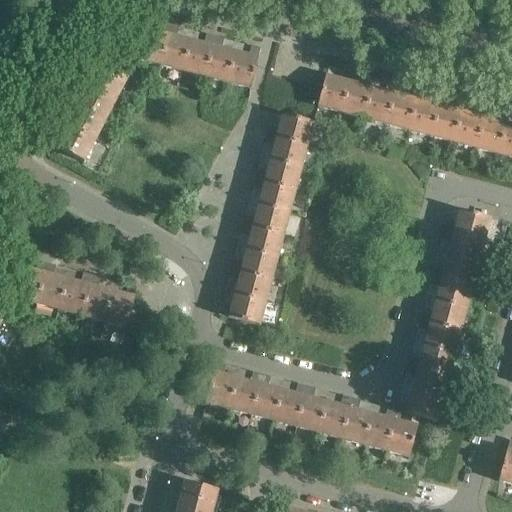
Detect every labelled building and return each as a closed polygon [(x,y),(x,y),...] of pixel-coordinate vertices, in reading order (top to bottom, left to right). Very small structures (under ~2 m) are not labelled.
[(159,66),(167,35),(163,34),(166,25),(147,20),(145,29),(144,29),(136,60),(159,66)] [(182,72),(192,32),(174,27),(171,36),(167,35),(159,66),(182,72)] [(204,78),(212,47),(208,46),(211,36),(192,32),(182,72),(204,78)] [(227,84),(237,44),(219,39),(217,48),(212,47),(204,78),(227,84)] [(250,90),(257,61),(258,59),(253,58),(256,48),(237,44),(227,84),(250,90)] [(116,100),(127,78),(99,64),(98,64),(90,60),(81,77),(89,81),(88,85),(116,100)] [(340,114),(349,83),(345,82),(347,72),(329,67),(326,77),(325,76),(317,107),(340,114)] [(363,120),(374,79),(355,74),(353,84),(349,83),(340,114),(363,120)] [(385,126),(393,94),(390,93),(392,84),(374,79),(363,120),(385,126)] [(106,120),(116,100),(88,85),(86,89),(77,84),(68,101),(106,120)] [(408,132),(418,91),(400,86),(398,96),(393,94),(385,126),(408,132)] [(430,137),(438,106),(434,105),(437,96),(418,91),(408,132),(430,137)] [(453,143),(463,103),(445,98),(442,107),(438,106),(430,137),(453,143)] [(95,141),(106,120),(68,101),(60,118),(68,123),(66,126),(95,141)] [(475,149),(483,118),(479,117),(482,108),(463,103),(453,143),(475,149)] [(497,155),(508,115),(490,110),(487,119),(483,118),(475,149),(497,155)] [(307,146),(313,124),(313,123),(282,115),(281,115),(272,113),(267,132),(277,134),(275,138),(307,146)] [(511,159),(511,115),(508,115),(497,155),(511,159)] [(84,163),(95,141),(66,126),(65,130),(56,126),(47,143),(56,147),(55,148),(84,163)] [(301,169),(307,146),(275,138),(274,142),(265,140),(260,158),(301,169)] [(295,191),(301,169),(260,158),(255,176),(265,179),(264,183),(295,191)] [(289,214),(295,191),(264,183),(263,187),(253,185),(248,203),(289,214)] [(283,236),(289,214),(248,203),(244,221),(253,224),(252,228),(283,236)] [(484,242),(490,219),(459,211),(459,212),(449,209),(444,228),(454,230),(453,234),(484,242)] [(277,258),(283,236),(252,228),(251,232),(241,229),(237,248),(277,258)] [(478,265),(484,242),(453,234),(451,238),(442,236),(437,254),(478,265)] [(271,281),(277,258),(237,248),(232,267),(241,269),(240,273),(271,281)] [(472,287),(478,265),(437,254),(432,273),(442,275),(441,279),(472,287)] [(36,305),(44,274),(40,273),(43,264),(24,259),(22,268),(21,268),(12,299),(36,305)] [(59,311),(69,271),(51,266),(48,275),(44,274),(36,305),(59,311)] [(81,317),(89,286),(85,285),(88,276),(69,271),(59,311),(81,317)] [(265,303),(271,281),(240,273),(239,277),(229,275),(225,293),(265,303)] [(103,323),(114,282),(96,278),(93,287),(89,286),(81,317),(103,323)] [(466,310),(472,287),(441,279),(440,283),(430,281),(425,299),(466,310)] [(126,329),(133,304),(139,306),(141,301),(134,300),(135,298),(130,297),(133,287),(114,282),(103,323),(126,329)] [(259,327),(265,303),(225,293),(220,311),(229,314),(228,319),(259,327)] [(460,332),(466,310),(425,299),(421,317),(430,320),(429,324),(460,332)] [(454,355),(460,332),(429,324),(428,328),(418,326),(414,344),(454,355)] [(448,377),(454,355),(414,344),(409,363),(418,365),(417,369),(448,377)] [(228,410),(239,370),(220,365),(218,374),(213,373),(205,404),(228,410)] [(442,399),(448,377),(417,369),(416,373),(407,371),(402,389),(442,399)] [(251,416),(259,385),(255,384),(257,375),(239,370),(228,410),(251,416)] [(273,422),(284,382),(265,377),(263,386),(259,385),(251,416),(273,422)] [(295,428),(304,397),(300,396),(302,387),(284,382),(273,422),(295,428)] [(318,434),(329,394),(310,389),(308,398),(304,397),(295,428),(318,434)] [(436,423),(442,399),(402,389),(397,408),(406,410),(405,414),(419,418),(436,423)] [(340,440),(349,409),(345,408),(347,398),(329,394),(318,434),(340,440)] [(363,446),(374,406),(355,401),(353,410),(349,409),(340,440),(363,446)] [(388,453),(396,421),(390,420),(392,410),(374,406),(363,446),(388,453)] [(417,427),(419,418),(405,414),(403,423),(417,427)] [(417,427),(403,423),(396,421),(388,453),(409,458),(417,427)] [(511,485),(511,447),(511,452),(506,450),(498,482),(511,485)] [(212,511),(218,491),(185,482),(176,511),(212,511)]
